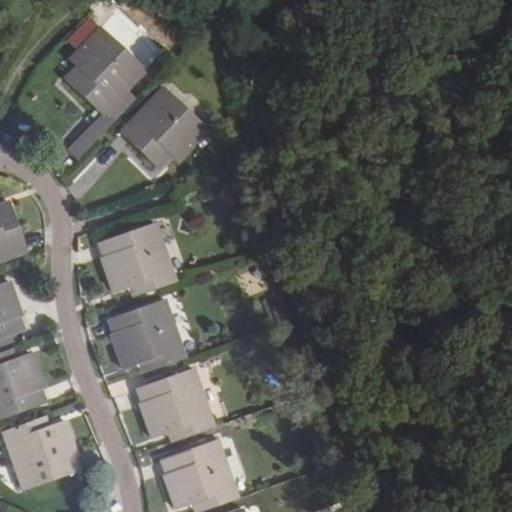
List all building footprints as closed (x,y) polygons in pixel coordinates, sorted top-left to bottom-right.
[(113,121),(128,106),(118,97),(144,71),(100,28),(78,51),(86,59),(77,67),(66,79),(92,104),(94,103),(104,113),(113,121)] [(86,59),(78,51),(70,60),(77,67),(86,59)] [(177,148),(185,155),(207,131),(163,88),(122,130),(134,141),(132,143),(158,168),(169,155),(177,148)] [(90,145),(113,121),(104,113),(80,137),(90,145)] [(67,150),(77,159),(90,145),(80,137),(67,150)] [(178,163),(185,155),(177,148),(169,155),(178,163)] [(230,168),(240,164),(236,153),(226,157),(230,168)] [(236,178),(232,186),(245,193),(249,185),(236,178)] [(0,260),(22,252),(18,241),(21,240),(9,205),(0,207),(0,260)] [(140,282),(144,293),(174,282),(154,224),(99,243),(104,257),(101,259),(113,292),(129,286),(140,282)] [(129,286),(133,296),(144,293),(140,282),(129,286)] [(0,339),(22,331),(17,319),(20,318),(7,283),(0,285),(0,339)] [(150,358),(154,369),(185,358),(164,300),(109,320),(114,332),(111,334),(123,368),(140,362),(150,358)] [(280,324),(290,320),(286,308),(276,311),(280,324)] [(15,361),(11,350),(0,354),(5,365),(15,361)] [(5,365),(0,354),(0,353),(0,420),(45,403),(41,392),(44,390),(31,355),(15,361),(5,365)] [(140,362),(144,373),(154,369),(150,358),(140,362)] [(180,427),(183,438),(213,427),(192,368),(137,388),(142,402),(140,403),(152,437),(170,431),(180,427)] [(49,428),(45,418),(35,422),(38,432),(49,428)] [(38,432),(35,422),(3,433),(23,490),(80,470),(76,457),(78,456),(66,421),(49,428),(38,432)] [(170,431),(173,441),(183,438),(180,427),(170,431)] [(206,510),(238,499),(216,440),(161,460),(165,473),(163,473),(176,508),(191,502),(202,498),(206,510)] [(191,502),(195,511),(200,511),(206,510),(202,498),(191,502)]
